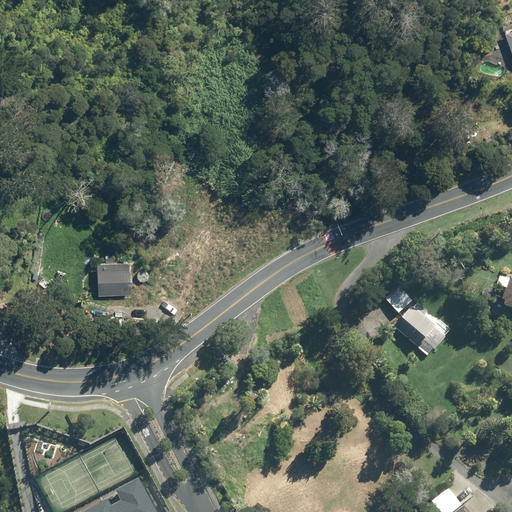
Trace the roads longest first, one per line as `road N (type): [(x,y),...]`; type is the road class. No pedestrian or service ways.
road 1 (tertiary): [(143,366),(184,345),(294,259),(511,175)]
road 2 (residential): [(193,503),(172,481),(119,374)]
road 3 (residential): [(143,366),(193,503)]
road 4 (tertiary): [(0,366),(72,380),(119,374)]
